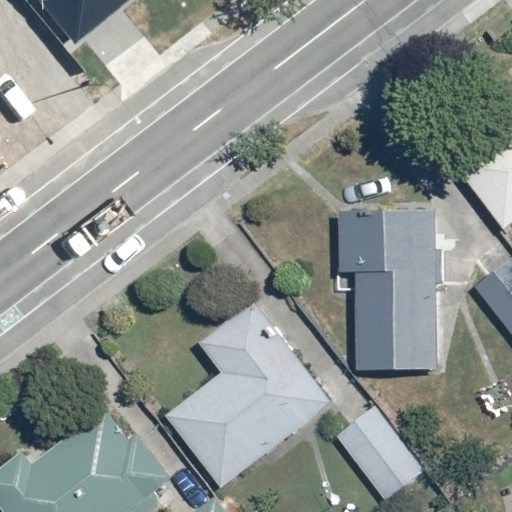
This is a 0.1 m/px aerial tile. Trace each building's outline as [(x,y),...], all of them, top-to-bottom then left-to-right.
[(37,0),(71,40),(119,0),(37,0)] [(511,125),(463,162),(511,225),(511,125)] [(439,369),(438,285),(447,285),(447,249),(438,249),(437,211),(343,212),(344,272),(360,272),(361,370),(439,369)] [(511,263),(480,288),(511,328),(511,263)] [(171,416),(226,489),(337,405),(257,300),(202,342),(227,374),(171,416)] [(380,408),(342,437),(391,499),(428,469),(380,408)] [(132,442),(108,411),(35,467),(25,454),(0,472),(0,500),(9,511),(131,511),(174,480),(140,435),(132,442)] [(200,511),(226,511),(217,499),(200,511)]
